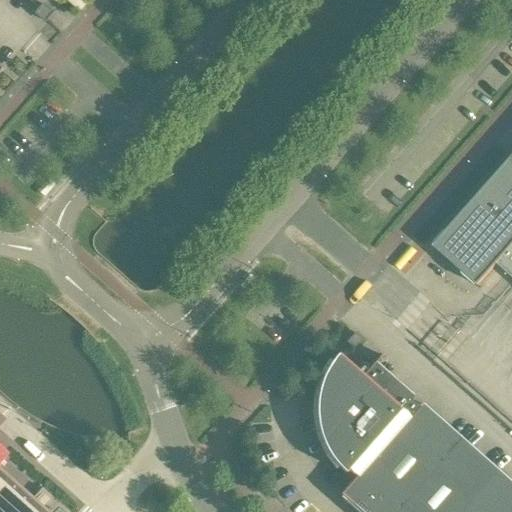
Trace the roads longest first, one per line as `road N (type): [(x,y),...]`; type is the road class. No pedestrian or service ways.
road 1 (residential): [(142,348),(185,317),(472,0)]
road 2 (residential): [(39,254),(76,190),(245,0)]
road 3 (residential): [(212,511),(177,464),(142,348)]
road 4 (residential): [(142,348),(39,254)]
